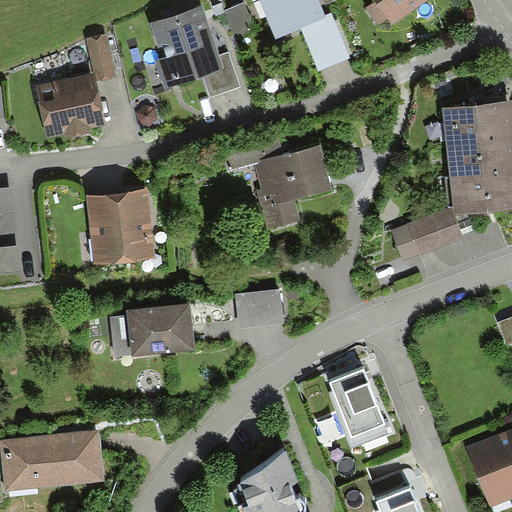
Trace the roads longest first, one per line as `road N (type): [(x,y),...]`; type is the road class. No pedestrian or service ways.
road 1 (residential): [(0,164),(170,146),(509,34)]
road 2 (residential): [(140,511),(210,421),(285,362),(380,315)]
road 3 (unknown): [(194,328),(259,333),(269,346),(321,511)]
road 4 (residential): [(455,511),(380,315)]
road 5 (unknown): [(377,152),(342,274),(349,329)]
road 6 (residential): [(380,315),(511,262)]
